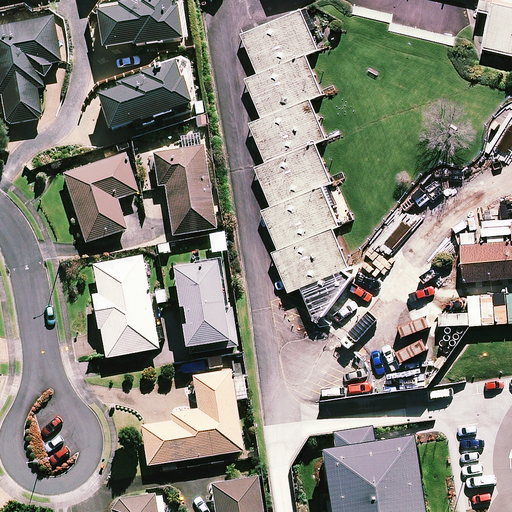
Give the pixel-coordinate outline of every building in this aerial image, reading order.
[(185,41),(176,0),(150,0),(118,6),(119,11),(96,16),(104,57),(185,41)] [(511,0),(495,0),(487,38),(511,43),(511,0)] [(251,24),(265,62),(323,40),(309,2),(251,24)] [(60,65),(53,21),(0,29),(0,95),(1,95),(7,127),(42,121),(37,91),(45,89),(43,82),(52,66),(60,65)] [(255,67),(269,105),(328,83),(313,45),(255,67)] [(189,107),(175,66),(96,92),(110,134),(189,107)] [(259,111),(273,149),(331,127),(317,89),(259,111)] [(264,154),(279,192),(337,170),(322,132),(264,154)] [(215,231),(201,136),(180,140),(182,152),(153,156),(158,188),(165,187),(173,237),(215,231)] [(137,195),(125,156),(63,175),(85,245),(126,232),(116,201),(137,195)] [(270,198),(285,236),(343,214),(328,176),(270,198)] [(280,239),(294,277),(352,255),(338,217),(280,239)] [(511,231),(463,235),(466,269),(511,264),(511,231)] [(375,240),(324,305),(405,368),(457,302),(375,240)] [(158,350),(141,259),(93,268),(98,296),(93,297),(105,360),(158,350)] [(227,345),(215,263),(172,270),(184,351),(227,345)] [(232,380),(231,372),(192,378),(198,411),(167,416),(168,423),(141,427),(148,468),(242,453),(235,403),(246,401),(243,378),(232,380)] [(317,451),(326,511),(421,511),(411,438),(371,443),(369,428),(330,434),(332,449),(317,451)] [(261,511),(257,480),(212,487),(215,511),(261,511)] [(163,511),(161,495),(110,502),(111,511),(163,511)]
